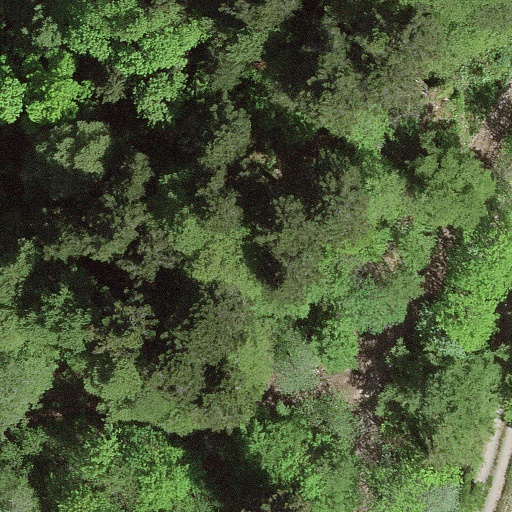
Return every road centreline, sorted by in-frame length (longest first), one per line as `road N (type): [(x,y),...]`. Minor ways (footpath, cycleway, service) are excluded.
road 1 (track): [(344,511),(365,408),(511,134)]
road 2 (track): [(365,408),(243,392),(0,408)]
